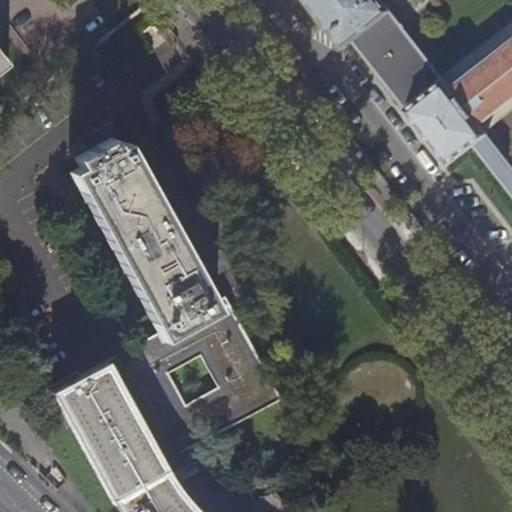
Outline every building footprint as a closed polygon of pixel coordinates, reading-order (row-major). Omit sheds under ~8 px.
[(307,0),(346,50),(354,44),(394,14),(382,0),(307,0)] [(446,81),(394,14),(354,44),(451,167),(477,148),(490,137),(492,136),(484,126),(511,103),(511,44),(455,89),(447,79),(446,81)] [(511,44),(511,28),(447,79),(455,89),(511,44)] [(118,53),(108,40),(85,58),(95,71),(118,53)] [(0,77),(12,68),(0,52),(0,77)] [(70,175),(158,336),(52,396),(117,511),(196,511),(180,497),(164,471),(282,401),(226,299),(213,305),(114,125),(92,138),(103,158),(70,175)] [(511,165),(490,137),(477,148),(511,193),(511,165)]
